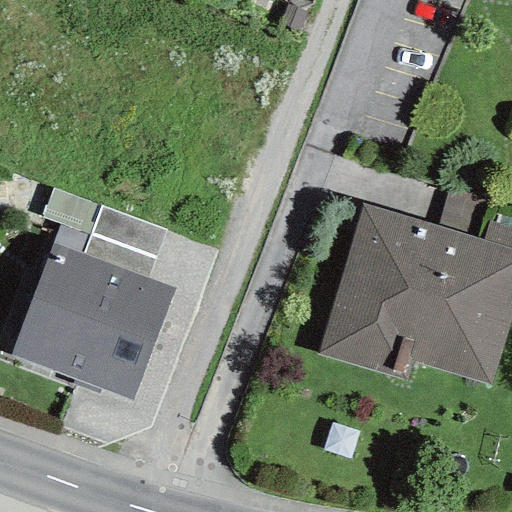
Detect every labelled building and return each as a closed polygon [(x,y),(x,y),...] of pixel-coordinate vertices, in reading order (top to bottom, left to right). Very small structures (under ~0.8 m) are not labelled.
[(89,236),(101,206),(51,187),(40,218),(59,225),(89,236)] [(436,225),(475,238),(487,200),(448,187),(436,225)] [(436,225),(362,204),(317,354),(399,381),(408,359),(490,386),(511,311),(511,249),(482,240),(475,238),(436,225)] [(82,255),(147,279),(167,231),(101,206),(89,236),(82,255)] [(511,228),(489,221),(482,240),(511,249),(511,228)] [(131,401),(174,289),(147,279),(82,255),(89,236),(59,225),(52,243),(9,355),(131,401)]
